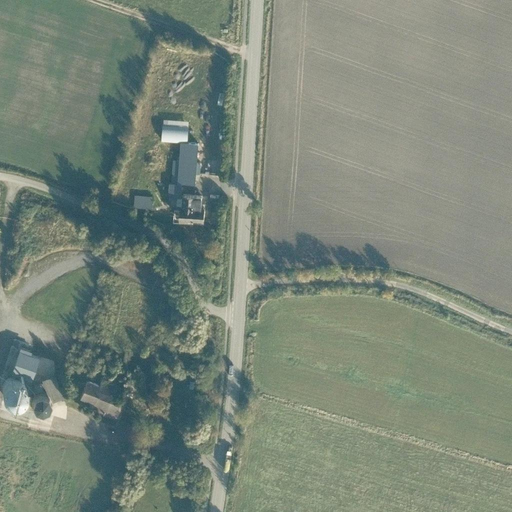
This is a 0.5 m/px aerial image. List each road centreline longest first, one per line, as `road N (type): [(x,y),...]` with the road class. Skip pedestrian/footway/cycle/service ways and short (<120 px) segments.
road 1 (residential): [(239,313),(207,305),(164,241),(76,199),(0,175)]
road 2 (secondary): [(259,0),(241,285)]
road 3 (residential): [(241,285),(379,282),(511,332)]
road 4 (secondary): [(239,313),(216,511)]
